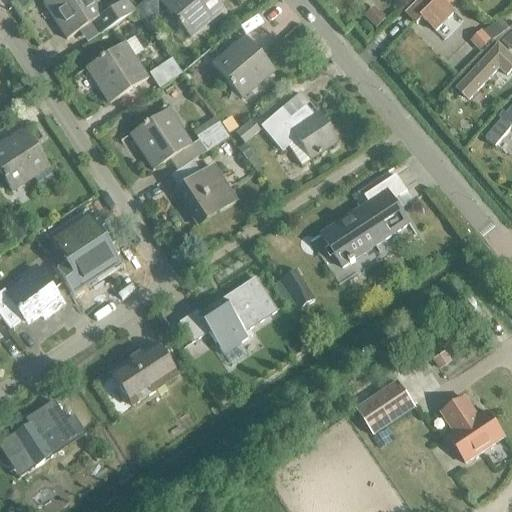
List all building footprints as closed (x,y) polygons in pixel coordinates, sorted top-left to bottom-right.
[(127,2),(105,16),(94,0),(52,0),(43,6),(67,42),(93,25),(101,37),(135,14),(127,2)] [(189,41),(223,13),(211,0),(166,0),(160,5),(156,0),(148,0),(134,12),(145,25),(164,10),(189,41)] [(423,20),(436,33),(455,15),(449,9),(455,2),(452,0),(422,0),(407,16),(417,26),(423,20)] [(86,71),(109,107),(148,81),(133,58),(142,52),(134,39),(86,71)] [(211,67),(241,102),(274,74),(244,39),(211,67)] [(511,57),(499,45),(456,91),(469,104),(499,71),(507,78),(511,72),(511,57)] [(150,79),(158,91),(181,76),(173,65),(150,79)] [(321,122),(318,124),(305,108),(290,121),(282,111),(260,130),(282,155),(289,150),(301,168),(310,163),(337,146),(321,122)] [(501,121),(485,141),(495,149),(511,130),(511,129),(511,108),(506,116),(503,114),(499,119),(501,121)] [(129,138),(153,174),(192,148),(168,112),(129,138)] [(220,128),(218,129),(213,121),(192,135),(205,155),(227,140),(220,128)] [(0,147),(0,175),(12,194),(47,171),(22,133),(0,147)] [(213,170),(201,178),(192,164),(170,178),(201,226),(235,204),(213,170)] [(322,237),(344,270),(410,227),(395,203),(408,194),(398,178),(365,199),(369,206),(322,237)] [(58,276),(74,300),(85,293),(80,285),(116,262),(90,222),(55,245),(69,268),(58,276)] [(51,317),(62,308),(34,270),(21,280),(24,285),(7,298),(4,293),(0,295),(0,319),(10,332),(24,322),(27,327),(47,312),(51,317)] [(249,342),(245,336),(277,314),(255,281),(199,318),(197,315),(180,326),(193,345),(209,334),(225,357),(249,342)] [(110,376),(132,409),(175,380),(153,347),(110,376)] [(398,384),(356,411),(373,438),(415,410),(398,384)] [(465,399),(441,415),(454,435),(448,439),(466,465),(504,439),(487,413),(478,419),(465,399)] [(13,436),(0,444),(0,452),(8,464),(24,453),(36,471),(53,460),(51,457),(84,435),(74,419),(73,418),(66,422),(63,418),(53,403),(31,417),(34,422),(13,436)]
